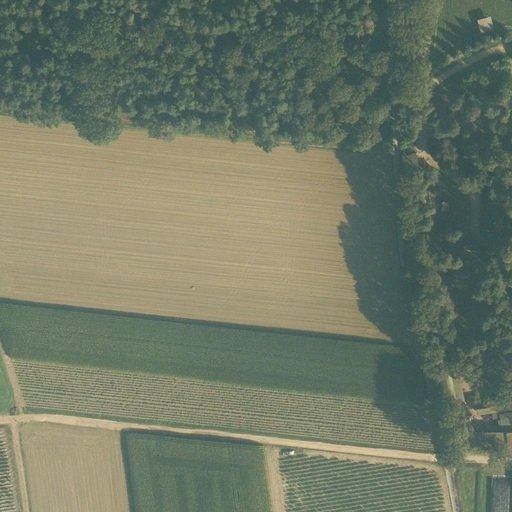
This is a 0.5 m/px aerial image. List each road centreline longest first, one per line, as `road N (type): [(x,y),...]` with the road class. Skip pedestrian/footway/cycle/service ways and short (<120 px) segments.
road 1 (track): [(391,0),(404,282),(448,460)]
road 2 (track): [(396,152),(0,111)]
